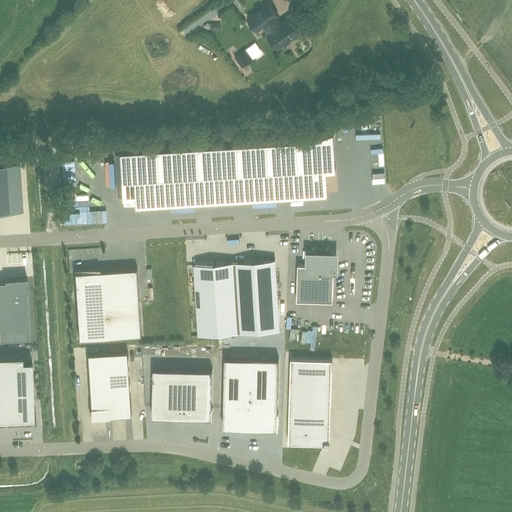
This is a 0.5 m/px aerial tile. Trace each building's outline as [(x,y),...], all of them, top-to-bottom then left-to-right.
[(269,4),(248,18),(257,31),(264,25),(269,32),(268,33),(278,48),(298,33),(288,18),(280,24),(276,17),(277,16),(269,4)] [(314,139),(121,152),(122,161),(134,160),(136,194),(137,203),(139,203),(302,192),(306,192),(306,193),(307,193),(307,192),(328,191),(327,171),(327,169),(326,170),(326,169),(326,168),(316,168),(314,139)] [(20,162),(0,163),(0,211),(8,211),(8,210),(22,209),(21,194),(22,194),(20,162)] [(308,254),(308,264),(298,264),(297,300),(333,301),(334,265),(332,265),(332,255),(308,254)] [(196,264),(195,264),(199,334),(279,329),(275,259),(214,263),(213,261),(197,262),(197,261),(195,262),(196,264)] [(99,268),(74,269),(79,339),(141,335),(137,268),(99,270),(99,268)] [(27,279),(0,280),(0,341),(20,340),(20,338),(30,338),(27,279)] [(112,416),(132,414),(128,351),(88,354),(91,407),(90,407),(91,418),(112,416)] [(225,357),(223,427),(278,428),(279,358),(225,357)] [(289,438),(326,440),(325,443),(330,443),(333,359),(291,358),(289,438)] [(0,360),(0,421),(14,420),(14,421),(20,421),(20,420),(34,420),(32,360),(22,360),(0,360)] [(154,368),(152,416),(212,418),(213,369),(154,368)] [(347,377),(340,378),(341,387),(349,386),(347,377)]
